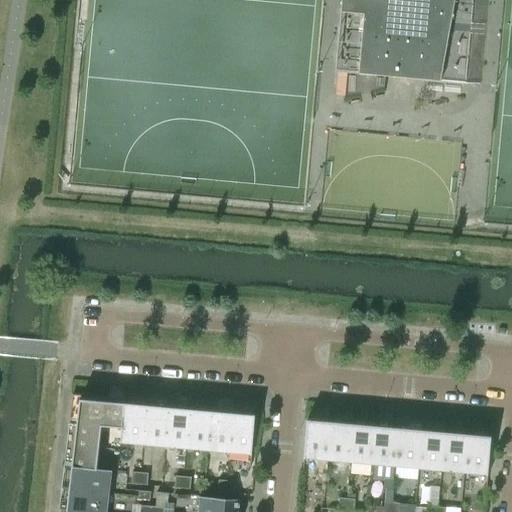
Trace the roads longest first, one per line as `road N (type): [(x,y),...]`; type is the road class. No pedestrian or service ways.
road 1 (residential): [(293,331),(102,314),(98,354),(289,371)]
road 2 (residential): [(289,371),(511,392)]
road 3 (residential): [(511,351),(293,331)]
road 4 (residential): [(289,371),(277,511)]
